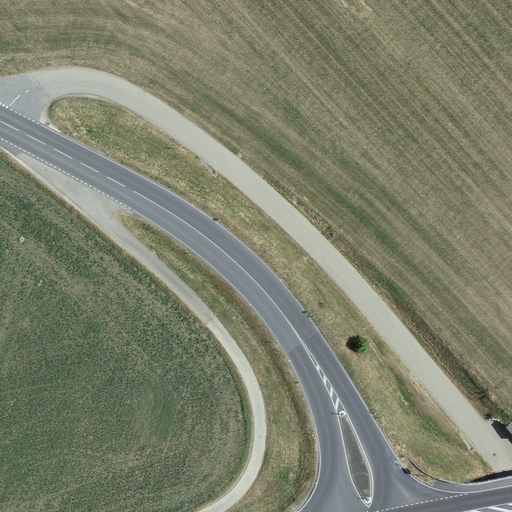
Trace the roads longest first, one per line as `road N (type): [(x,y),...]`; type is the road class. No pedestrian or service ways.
road 1 (track): [(511,470),(382,319),(225,161),(149,101),(98,76),(66,74),(30,78),(0,93)]
road 2 (tertiary): [(0,120),(144,197),(246,273),(328,383),(371,511)]
road 3 (track): [(211,511),(237,492),(256,459),(252,386),(196,303),(83,200),(79,162)]
